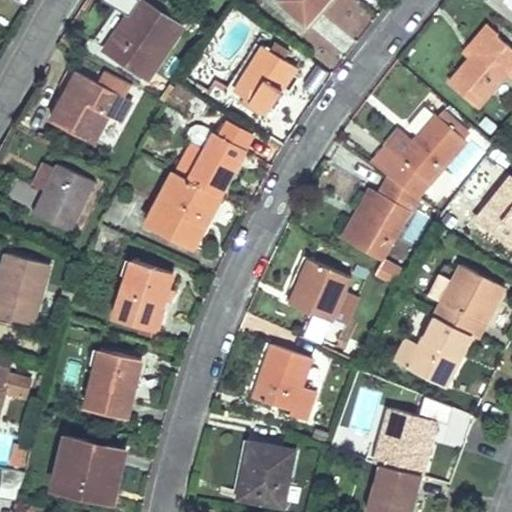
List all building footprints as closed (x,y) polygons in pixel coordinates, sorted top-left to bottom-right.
[(115,0),(120,3),(99,35),(139,60),(171,11),(153,0),(115,0)] [(278,0),(299,18),(315,0),(278,0)] [(349,56),(375,13),(353,0),(347,0),(323,40),(349,56)] [(476,48),(483,54),(496,39),(501,33),(490,24),(472,44),(476,48)] [(511,52),(496,39),(483,54),(476,48),(445,83),(476,109),(506,74),(511,79),(511,52)] [(290,67),(255,45),(227,89),(262,111),(290,67)] [(122,86),(68,58),(43,107),(83,128),(99,100),(111,106),(122,86)] [(186,86),(167,74),(160,86),(178,98),(186,86)] [(178,98),(160,86),(158,89),(157,91),(176,103),(178,98)] [(395,145),(381,165),(384,167),(414,188),(460,128),(427,104),(410,125),(397,116),(381,135),(395,145)] [(223,122),(216,134),(238,147),(245,135),(223,122)] [(174,172),(216,194),(240,148),(238,147),(216,134),(200,125),(195,124),(189,126),(186,131),(187,137),(191,142),(174,172)] [(40,159),(17,215),(55,231),(78,176),(40,159)] [(345,238),(381,257),(417,190),(414,188),(384,167),(375,184),(345,238)] [(174,172),(171,170),(146,232),(193,248),(216,194),(174,172)] [(511,177),(506,174),(504,172),(476,208),(491,219),(487,229),(511,245),(511,177)] [(335,234),(345,238),(375,184),(364,179),(335,234)] [(0,322),(17,328),(38,265),(0,252),(0,322)] [(298,277),(305,258),(295,254),(288,273),(298,277)] [(298,277),(289,302),(346,323),(357,296),(342,290),(344,283),(335,280),(338,270),(305,258),(298,277)] [(374,274),(397,286),(406,270),(383,258),(374,274)] [(466,330),(474,334),(501,283),(458,261),(437,300),(450,307),(444,320),(466,330)] [(128,263),(110,317),(113,321),(153,333),(170,276),(128,263)] [(444,320),(425,310),(409,343),(397,368),(438,386),(466,330),(444,320)] [(313,314),(304,337),(322,344),(331,321),(313,314)] [(397,368),(409,343),(397,338),(384,363),(397,368)] [(304,356),(270,343),(250,398),(287,410),(285,415),(288,417),(298,420),(308,389),(295,385),(304,356)] [(144,362),(102,349),(83,407),(127,420),(144,362)] [(0,392),(14,395),(17,381),(0,376),(0,392)] [(420,412),(447,418),(451,404),(424,397),(420,412)] [(407,511),(432,422),(384,409),(373,449),(385,453),(382,464),(374,462),(359,511),(407,511)] [(121,445),(61,433),(51,487),(96,497),(102,466),(116,469),(121,445)] [(289,448),(244,438),(233,501),(280,508),(289,448)] [(12,445),(1,443),(0,447),(0,464),(7,466),(12,445)] [(116,469),(102,466),(96,497),(111,499),(116,469)]
